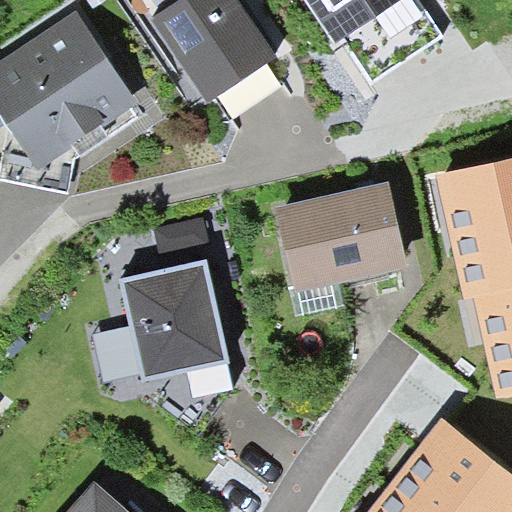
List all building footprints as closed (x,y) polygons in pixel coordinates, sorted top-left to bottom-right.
[(178,0),(161,12),(151,18),(207,104),(277,58),(238,0),(178,0)] [(178,0),(152,0),(161,12),(178,0)] [(304,0),(335,44),(342,39),(399,0),(304,0)] [(444,35),(420,0),(399,0),(342,39),(372,83),(444,35)] [(77,10),(0,61),(0,111),(6,121),(38,169),(138,103),(77,10)] [(511,156),(436,173),(465,300),(475,298),(498,398),(511,395),(511,156)] [(388,181),(275,207),(294,292),(338,281),(407,266),(388,181)] [(164,268),(120,278),(131,326),(141,372),(143,381),(188,371),(228,362),(230,361),(207,258),(212,257),(203,216),(154,227),(164,268)] [(338,281),(294,292),(299,315),(344,305),(338,281)] [(141,372),(131,326),(93,334),(103,380),(141,372)] [(228,362),(188,371),(193,397),(233,389),(228,362)] [(511,511),(511,471),(442,417),(368,511),(511,511)] [(130,511),(95,481),(67,511),(130,511)]
